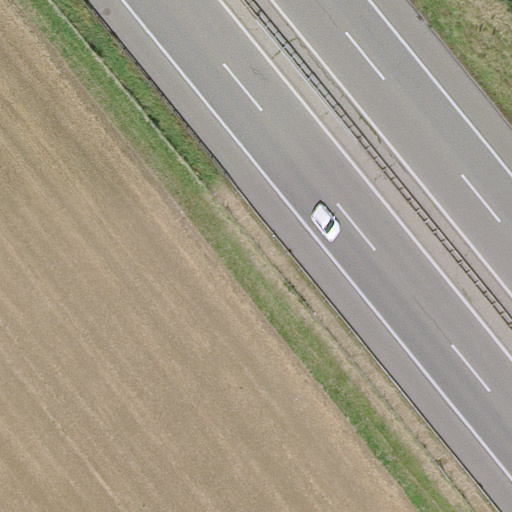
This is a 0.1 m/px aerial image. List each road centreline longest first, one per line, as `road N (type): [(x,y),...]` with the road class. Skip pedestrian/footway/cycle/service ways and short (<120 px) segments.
road 1 (motorway): [(167,0),(511,427)]
road 2 (motorway): [(511,245),(314,0)]
